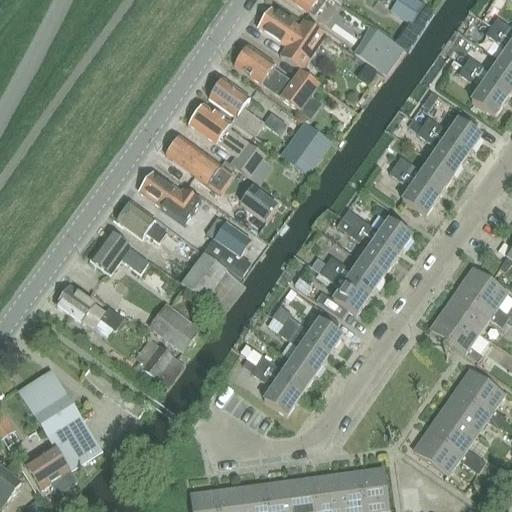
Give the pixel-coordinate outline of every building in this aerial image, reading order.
[(284,0),(313,20),(327,0),(326,0),(284,0)] [(410,28),(423,9),(409,0),(398,0),(389,14),(410,28)] [(303,24),(299,31),(271,12),(257,32),(286,51),(280,60),(302,75),(326,40),(303,24)] [(491,30),(511,45),(511,32),(497,22),(491,30)] [(499,65),(511,74),(511,45),(491,30),(485,39),(507,53),(499,65)] [(362,47),(354,58),(384,79),(402,53),(378,36),(367,51),(362,47)] [(320,90),(300,75),(287,92),(279,86),(280,85),(269,77),(274,69),(247,49),(233,69),(260,88),(261,88),(272,96),(280,102),(279,103),(299,118),(320,90)] [(508,101),(511,94),(511,74),(499,65),(492,75),(469,61),(463,70),(475,78),(485,85),(508,101)] [(470,86),(475,78),(463,70),(458,78),(470,86)] [(254,140),(263,127),(242,112),(249,102),(222,82),(208,102),(235,121),(232,124),(254,140)] [(494,121),(508,101),(485,85),(471,105),(494,121)] [(264,160),(247,148),(247,147),(227,133),(230,128),(203,109),(189,128),(216,148),(216,147),(236,161),(230,169),(249,182),(264,160)] [(428,121),(422,130),(466,161),(480,141),(472,135),(477,127),(459,115),(453,123),(457,125),(449,136),(428,121)] [(308,178),(330,147),(304,128),(281,159),(308,178)] [(429,165),(452,181),(466,161),(422,130),(416,139),(437,153),(429,165)] [(180,140),(166,159),(206,189),(221,170),(180,140)] [(416,185),(439,201),(452,181),(429,165),(422,175),(400,161),(394,169),(393,171),(416,185)] [(384,163),(379,171),(389,178),(411,192),(402,205),(424,221),(439,201),(416,185),(393,171),(394,169),(384,163)] [(153,176),(139,196),(163,214),(181,228),(198,204),(180,191),(177,194),(153,176)] [(239,208),(243,210),(265,227),(277,210),(251,192),(239,208)] [(158,248),(166,237),(153,228),(155,225),(131,207),(117,225),(141,243),(145,238),(158,248)] [(342,222),(365,238),(371,230),(348,213),(342,222)] [(365,238),(342,222),(336,230),(359,247),(365,238)] [(374,245),(397,261),(411,241),(388,225),(374,245)] [(231,274),(251,246),(225,227),(205,256),(231,274)] [(148,267),(135,257),(128,253),(129,251),(109,236),(89,264),(109,279),(120,264),(139,278),(148,267)] [(178,272),(185,249),(173,245),(166,268),(178,272)] [(360,265),(383,281),(397,261),(374,245),(360,265)] [(244,289),(226,275),(193,251),(188,258),(198,265),(180,289),(221,319),(244,289)] [(511,266),(511,253),(498,273),(504,278),(511,266)] [(369,300),(383,281),(360,265),(352,276),(331,260),(325,268),(325,269),(346,284),(369,300)] [(325,269),(325,268),(317,263),(311,273),(319,278),(341,292),(333,304),(321,296),(316,305),(341,321),(346,314),(355,321),(369,300),(346,284),(325,269)] [(147,304),(159,280),(144,272),(132,296),(147,304)] [(459,294),(505,326),(509,321),(495,311),(505,297),(473,274),(459,294)] [(108,311),(105,316),(70,290),(56,310),(81,328),(82,326),(92,333),(99,323),(115,334),(123,322),(108,311)] [(501,332),(505,326),(459,294),(445,314),(478,337),(487,323),(501,332)] [(182,355),(198,332),(166,309),(150,331),(182,355)] [(280,310),(272,321),(328,361),(342,340),(333,334),(338,326),(320,314),(314,322),(318,325),(311,336),(289,321),(292,318),(280,310)] [(468,351),(478,337),(445,314),(431,334),(477,366),(481,360),(468,351)] [(291,365),(314,381),(328,361),(305,345),(284,330),(278,338),(299,353),(291,365)] [(185,370),(183,368),(150,342),(135,361),(146,370),(137,382),(153,395),(160,386),(167,392),(185,370)] [(262,361),(256,370),(277,384),(300,400),(314,381),(291,365),(283,376),(262,361)] [(286,420),(300,400),(277,384),(256,370),(250,378),(272,392),(263,404),(286,420)] [(456,396),(502,429),(506,423),(492,414),(502,399),(470,376),(456,396)] [(52,449),(69,476),(100,456),(52,380),(22,399),(52,449)] [(498,434),(502,429),(456,396),(442,416),(475,439),(484,425),(498,434)] [(465,453),(475,439),(442,416),(428,436),(481,473),(485,467),(465,453)] [(477,478),(481,473),(428,436),(414,456),(447,479),(457,464),(477,478)] [(40,494),(69,476),(52,449),(24,467),(40,494)] [(0,498),(7,504),(20,486),(0,470),(0,498)] [(358,477),(362,511),(387,511),(382,474),(358,477)] [(362,511),(358,477),(334,481),(338,511),(362,511)] [(338,511),(334,481),(310,484),(314,511),(338,511)] [(314,511),(310,484),(287,487),(289,511),(314,511)] [(289,511),(287,487),(263,490),(265,511),(289,511)] [(265,511),(263,490),(239,494),(241,511),(265,511)] [(215,497),(217,511),(241,511),(239,494),(215,497)] [(217,511),(215,497),(191,500),(192,511),(217,511)]
